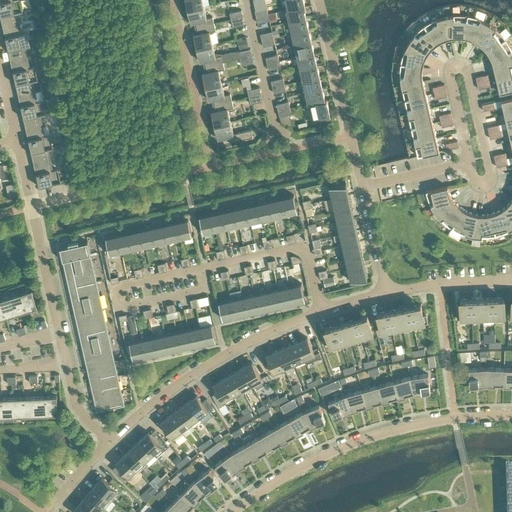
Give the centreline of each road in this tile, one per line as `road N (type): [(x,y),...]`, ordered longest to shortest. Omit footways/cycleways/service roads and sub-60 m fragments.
road 1 (residential): [(511,414),(415,424),(336,447),(232,511)]
road 2 (residential): [(58,331),(0,69)]
road 3 (residential): [(320,310),(194,372),(108,440)]
road 4 (residential): [(362,186),(318,0)]
road 5 (residential): [(467,161),(476,182),(489,179),(468,71),(455,63),(448,76)]
road 6 (residential): [(204,267),(303,244),(320,310)]
road 7 (residential): [(204,267),(209,288),(120,308),(116,287)]
road 8 (residential): [(245,0),(275,129)]
road 9 (residential): [(511,279),(386,292)]
